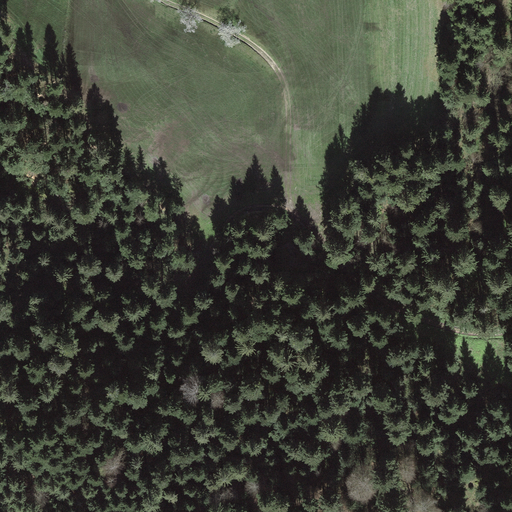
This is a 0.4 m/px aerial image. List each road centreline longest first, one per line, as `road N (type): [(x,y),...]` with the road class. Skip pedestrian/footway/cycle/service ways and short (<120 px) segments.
road 1 (track): [(0,353),(120,313),(171,282),(292,150)]
road 2 (track): [(511,331),(465,331),(384,295),(301,210),(292,150)]
road 3 (track): [(292,150),(290,78),(273,52),(198,26),(159,0)]
